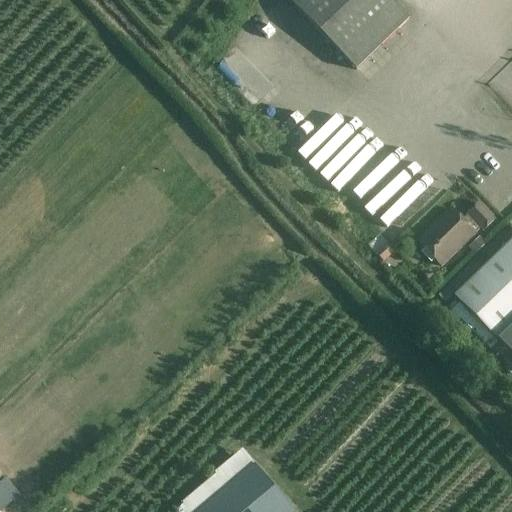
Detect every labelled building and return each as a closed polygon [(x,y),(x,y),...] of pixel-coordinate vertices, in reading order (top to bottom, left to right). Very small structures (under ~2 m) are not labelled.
[(287,0),(356,71),(409,20),(389,0),(287,0)] [(391,222),(426,188),(409,170),(374,205),(391,222)] [(484,232),(494,221),(479,205),(468,216),(463,222),(452,211),(418,244),(442,268),(476,235),(475,235),(481,229),(484,232)] [(488,245),(481,238),(469,249),(476,256),(488,245)] [(511,243),(510,245),(455,299),(497,342),(511,357),(511,243)] [(177,511),(294,511),(242,451),(215,474),(216,476),(183,504),(184,506),(177,511)]
